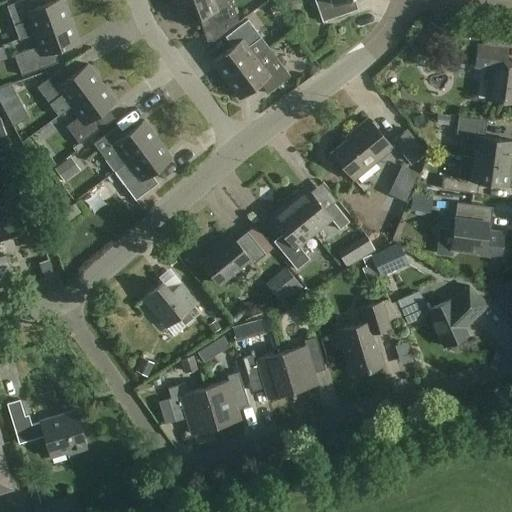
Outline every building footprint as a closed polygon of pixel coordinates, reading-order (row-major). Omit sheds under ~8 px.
[(30,20),(34,33),(70,20),(63,0),(56,0),(38,7),(35,0),(21,0),(7,5),(15,26),(30,20)] [(179,0),(174,2),(182,24),(207,15),(211,26),(237,17),(231,0),(179,0)] [(314,0),(323,22),(351,11),(346,0),(314,0)] [(226,80),(269,48),(248,19),(225,36),(233,46),(212,61),(226,80)] [(78,42),(70,20),(34,33),(39,45),(14,54),(22,75),(58,62),(54,51),(78,42)] [(443,30),(429,21),(412,48),(426,57),(443,30)] [(507,48),(478,44),(475,66),(489,68),(485,98),(511,101),(511,61),(506,61),(507,48)] [(226,80),(240,99),(261,83),(268,93),(290,76),(269,48),(226,80)] [(71,105),(102,82),(88,64),(67,79),(60,69),(37,86),(50,104),(63,95),(71,105)] [(102,82),(71,105),(79,116),(66,125),(79,143),(102,126),(95,117),(116,101),(102,82)] [(11,83),(0,86),(0,98),(2,103),(17,95),(11,83)] [(474,144),(472,158),(511,163),(511,157),(511,139),(480,136),(483,119),(458,115),(456,134),(462,135),(461,143),(474,144)] [(392,147),(368,118),(352,132),(354,134),(332,152),(354,179),(392,147)] [(114,171),(158,139),(144,120),(123,135),(116,126),(93,143),(114,171)] [(425,151),(407,129),(393,141),(411,162),(425,151)] [(158,139),(114,171),(135,200),(158,183),(151,173),(172,158),(158,139)] [(508,185),(511,163),(472,158),(469,180),(443,176),(441,189),(473,193),(474,181),(508,185)] [(403,165),(396,179),(413,188),(420,174),(403,165)] [(289,203),(314,233),(331,219),(340,229),(349,221),(334,202),(325,210),(307,188),(289,203)] [(414,193),(411,211),(432,213),(434,195),(414,193)] [(453,248),(482,251),(482,253),(499,256),(502,233),(486,231),(487,222),(483,221),(485,206),(457,202),(453,230),(440,228),(437,254),(452,256),(453,248)] [(299,245),(314,233),(289,203),(271,218),(289,239),(279,247),(297,269),(310,259),(299,245)] [(266,253),(247,231),(235,240),(230,234),(219,243),(221,246),(201,262),(219,284),(249,259),(253,264),(266,253)] [(408,263),(398,242),(371,255),(381,276),(408,263)] [(0,279),(22,273),(15,252),(0,256),(0,279)] [(171,292),(163,282),(143,298),(166,326),(178,317),(184,325),(200,312),(194,304),(195,303),(180,284),(171,292)] [(487,304),(469,285),(453,301),(452,299),(428,309),(444,346),(468,335),(464,327),(487,304)] [(389,327),(381,301),(361,307),(366,322),(339,330),(352,374),(383,364),(373,332),(389,327)] [(224,335),(211,343),(218,354),(231,345),(224,335)] [(281,352),(293,391),(317,384),(314,372),(325,369),(316,336),(304,340),(305,345),(281,352)] [(268,398),(293,391),(281,352),(257,359),(256,353),(242,357),(252,391),(264,387),(268,398)] [(204,387),(216,426),(241,419),(237,407),(249,404),(239,371),(227,375),(229,380),(204,387)] [(216,426),(204,387),(189,392),(186,382),(168,388),(171,397),(168,398),(175,421),(186,418),(191,434),(216,426)] [(27,425),(20,399),(7,403),(19,443),(44,435),(51,457),(67,452),(67,454),(87,448),(75,410),(40,420),(40,421),(27,425)] [(0,444),(2,444),(0,435),(0,492),(12,488),(0,446),(0,444)]
